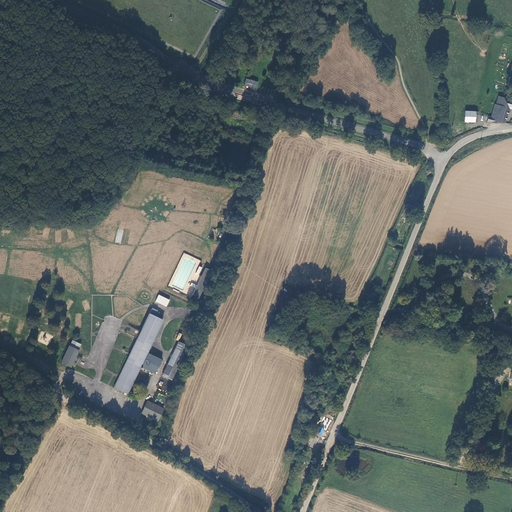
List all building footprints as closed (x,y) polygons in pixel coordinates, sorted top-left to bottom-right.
[(258,83),(245,80),(244,85),(256,89),(258,83)] [(511,100),(501,98),(499,104),(493,102),(489,116),(486,116),(486,123),(504,123),(508,109),(511,109),(511,100)] [(474,113),(463,112),(463,123),(474,123),(474,113)] [(138,184),(133,194),(139,196),(143,187),(138,184)] [(120,215),(125,217),(128,211),(123,209),(120,215)] [(136,213),(139,226),(145,225),(142,211),(136,213)] [(56,243),(51,257),(57,259),(61,245),(56,243)] [(192,295),(198,298),(211,271),(205,268),(192,295)] [(155,302),(167,307),(170,300),(158,294),(155,302)] [(365,309),(375,311),(376,305),(366,303),(365,309)] [(157,309),(152,307),(149,314),(157,318),(160,313),(157,311),(157,309)] [(154,373),(161,360),(146,353),(162,320),(157,318),(149,314),(148,314),(113,386),(123,390),(127,393),(139,368),(140,366),(154,373)] [(61,362),(70,366),(79,349),(78,349),(77,349),(80,343),(74,340),(71,345),(70,345),(69,345),(61,362)] [(178,342),(167,364),(176,369),(187,346),(178,342)] [(511,348),(496,346),(494,350),(510,353),(509,357),(511,358),(511,348)] [(176,369),(167,364),(162,375),(171,380),(176,369)] [(150,404),(147,402),(142,414),(158,421),(163,410),(150,404)] [(308,446),(314,448),(323,429),(318,427),(308,446)]
